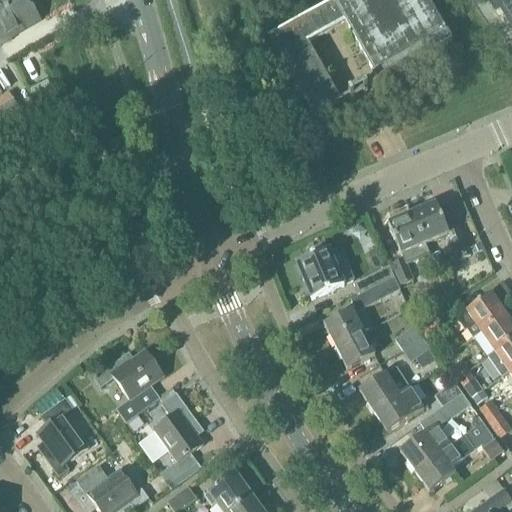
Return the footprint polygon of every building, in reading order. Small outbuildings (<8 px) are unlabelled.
[(0,0),(0,48),(41,24),(26,0),(0,0)] [(330,0),(334,6),(292,29),(268,42),(312,121),(341,105),(308,46),(345,25),(378,84),(422,60),(423,61),(425,62),(427,62),(430,61),(431,59),(432,58),(432,56),(431,54),(452,43),(439,19),(443,16),(438,8),(433,10),(429,1),(430,0),(330,0)] [(511,0),(485,0),(496,14),(499,12),(511,31),(511,0)] [(0,129),(22,119),(10,95),(0,100),(0,129)] [(435,206),(431,208),(412,216),(424,247),(431,243),(447,236),(445,231),(435,206)] [(424,247),(412,216),(388,227),(400,257),(401,257),(403,261),(391,266),(401,288),(413,283),(406,267),(429,257),(424,247)] [(458,226),(445,231),(459,263),(472,258),(471,256),(480,252),(468,223),(459,227),(458,226)] [(296,266),(306,289),(312,302),(344,288),(343,287),(353,283),(346,266),(336,270),(328,252),(296,266)] [(354,286),(359,297),(371,292),(396,280),(390,269),(354,286)] [(371,292),(359,297),(349,302),(356,315),(377,304),(371,292)] [(490,297),(457,321),(472,340),(479,335),(502,319),(504,317),(497,307),(500,306),(494,298),(492,300),(490,297)] [(324,327),(336,349),(362,335),(350,313),(324,327)] [(479,335),(493,355),(511,341),(511,328),(504,317),(502,319),(479,335)] [(435,319),(416,332),(421,341),(424,344),(443,331),(435,319)] [(393,342),(402,354),(421,341),(416,332),(413,329),(393,342)] [(374,359),(362,335),(336,349),(347,372),(374,359)] [(424,344),(421,341),(402,354),(410,366),(429,352),(424,344)] [(511,341),(487,359),(501,379),(511,370),(511,341)] [(101,392),(113,383),(130,404),(117,414),(126,426),(158,403),(149,391),(163,380),(144,354),(132,363),(127,357),(93,382),(101,392)] [(454,382),(466,374),(458,363),(447,371),(454,382)] [(396,371),(384,377),(359,393),(373,415),(409,391),(396,371)] [(473,384),(466,374),(454,382),(461,392),(473,384)] [(460,398),(453,386),(434,399),(442,411),(460,398)] [(423,412),(409,391),(373,415),(387,436),(423,412)] [(480,394),(469,403),(474,410),(486,401),(480,394)] [(189,458),(202,449),(193,437),(200,432),(175,397),(164,404),(174,417),(151,434),(175,466),(159,478),(167,489),(196,467),(189,458)] [(469,410),(460,398),(442,411),(450,423),(469,410)] [(36,438),(45,450),(39,455),(58,481),(69,474),(65,468),(86,453),(63,420),(72,414),(64,403),(42,420),(48,429),(36,438)] [(492,404),(480,413),(486,421),(498,412),(492,404)] [(511,433),(511,431),(498,412),(486,421),(501,442),(511,433)] [(435,428),(429,419),(418,427),(424,435),(399,454),(414,474),(450,448),(435,428)] [(491,441),(480,426),(450,448),(414,474),(429,495),(454,477),(450,472),(476,452),(475,452),(491,441)] [(501,456),(493,445),(482,453),(490,464),(501,456)] [(135,511),(148,503),(141,493),(136,497),(119,474),(86,498),(80,489),(69,496),(80,511),(135,511)] [(216,508),(218,511),(236,511),(250,502),(234,479),(228,484),(224,478),(211,488),(214,493),(203,501),(211,511),(216,508)] [(181,511),(194,503),(186,491),(165,506),(169,511),(181,511)] [(504,494),(489,503),(476,511),(501,511),(506,509),(507,511),(510,511),(511,511),(511,504),(511,505),(504,494)] [(257,511),(250,502),(236,511),(257,511)]
